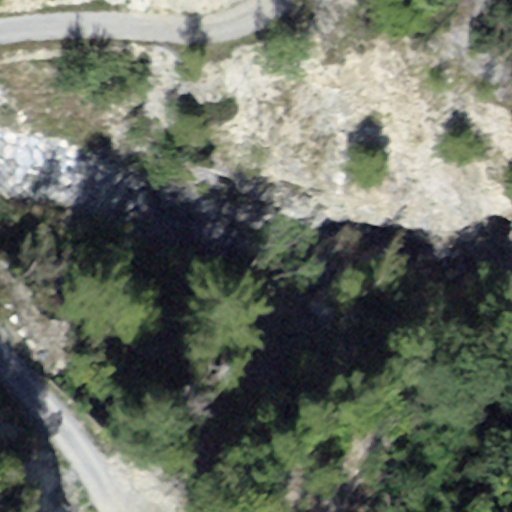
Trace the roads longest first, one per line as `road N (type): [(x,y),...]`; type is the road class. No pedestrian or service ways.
road 1 (track): [(0,28),(233,16),(254,0)]
road 2 (track): [(103,511),(0,378)]
